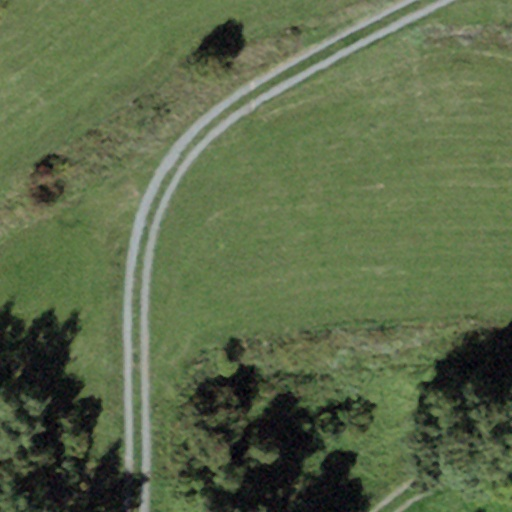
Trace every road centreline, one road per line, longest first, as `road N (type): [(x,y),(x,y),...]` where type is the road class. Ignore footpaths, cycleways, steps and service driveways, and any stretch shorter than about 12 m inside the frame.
road 1 (track): [(131,511),(136,299),(164,173),(207,124),(419,0)]
road 2 (track): [(376,511),(387,497),(511,438)]
